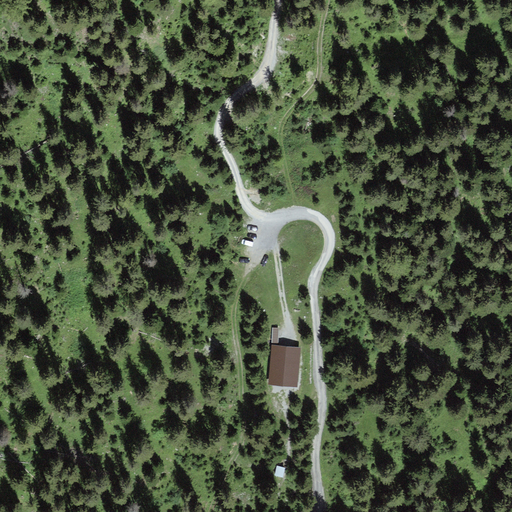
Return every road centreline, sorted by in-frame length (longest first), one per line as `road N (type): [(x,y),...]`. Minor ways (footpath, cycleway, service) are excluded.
road 1 (unclassified): [(309,511),(321,423),(312,285),(330,252),(330,230),(299,215)]
road 2 (track): [(273,217),(232,313),(245,442),(213,511)]
road 3 (track): [(299,215),(257,215),(245,205),(219,141),(220,121),(269,72),(279,0)]
road 4 (track): [(286,217),(280,130),(316,87),(325,0)]
